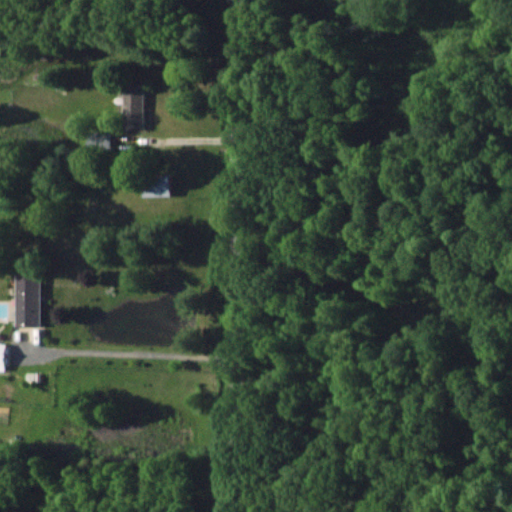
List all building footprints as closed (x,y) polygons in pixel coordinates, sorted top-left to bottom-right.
[(145,128),(145,84),(126,83),(125,128),(145,128)] [(113,130),(89,129),(89,146),(112,147),(113,130)] [(146,195),(173,195),(173,174),(145,174),(146,195)] [(17,325),(42,326),(43,274),(18,273),(17,325)] [(9,343),(0,342),(0,369),(8,370),(9,343)]
